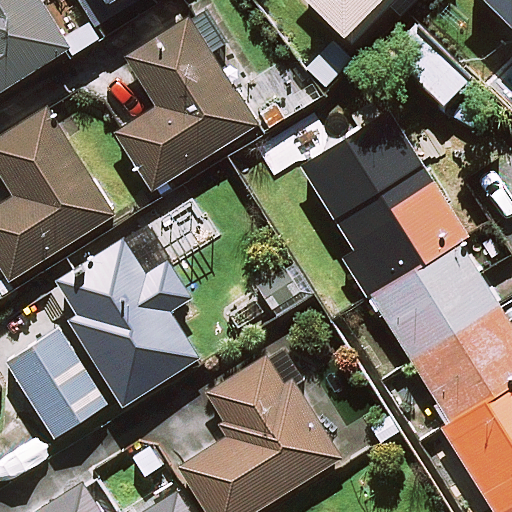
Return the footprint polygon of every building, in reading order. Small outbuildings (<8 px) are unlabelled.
[(91,21),(65,37),(41,0),(0,0),(0,90),(69,47),(74,55),(101,38),(91,21)] [(137,0),(80,0),(97,26),(137,0)] [(381,0),(313,0),(347,34),(381,0)] [(511,0),(488,0),(511,23),(511,0)] [(258,123),(190,16),(128,56),(159,105),(118,132),(154,189),(258,123)] [(468,78),(413,29),(391,53),(446,103),(468,78)] [(115,214),(49,109),(0,140),(0,168),(16,195),(0,205),(0,261),(11,279),(115,214)] [(469,234),(430,171),(342,226),(369,269),(360,275),(440,403),(432,408),(497,511),(511,511),(511,322),(460,239),(469,234)] [(153,230),(62,286),(78,312),(70,317),(124,403),(199,357),(170,311),(194,296),(153,230)] [(259,284),(274,310),(307,291),(292,265),(259,284)] [(108,402),(62,329),(9,362),(56,436),(108,402)] [(209,511),(251,511),(331,463),(335,471),(370,449),(330,383),(316,391),(287,344),(209,392),(234,431),(180,464),(209,511)] [(104,511),(88,486),(46,511),(104,511)]
